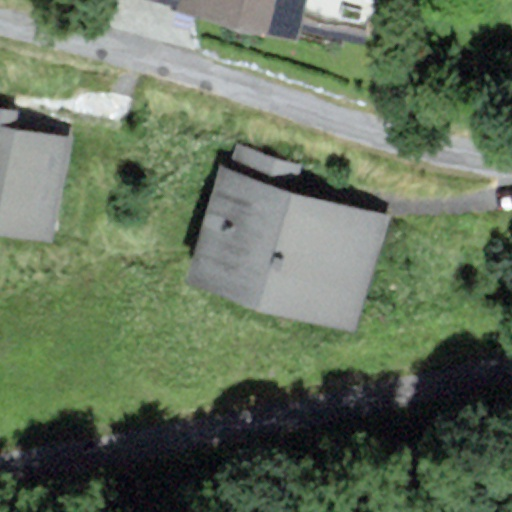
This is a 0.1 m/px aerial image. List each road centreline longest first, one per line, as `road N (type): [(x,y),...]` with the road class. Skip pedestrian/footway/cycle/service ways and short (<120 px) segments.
road 1 (residential): [(511,162),(426,146),(152,62),(0,27)]
road 2 (residential): [(0,469),(511,367)]
